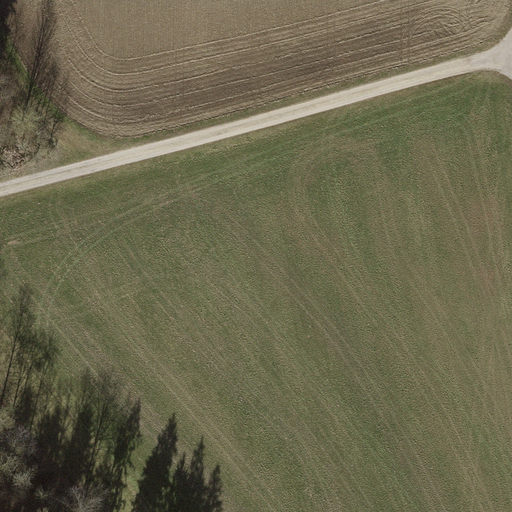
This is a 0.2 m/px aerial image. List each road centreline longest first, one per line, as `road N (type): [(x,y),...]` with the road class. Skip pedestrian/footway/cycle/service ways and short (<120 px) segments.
road 1 (track): [(511,58),(478,59),(0,190)]
road 2 (track): [(117,158),(53,130),(0,78)]
